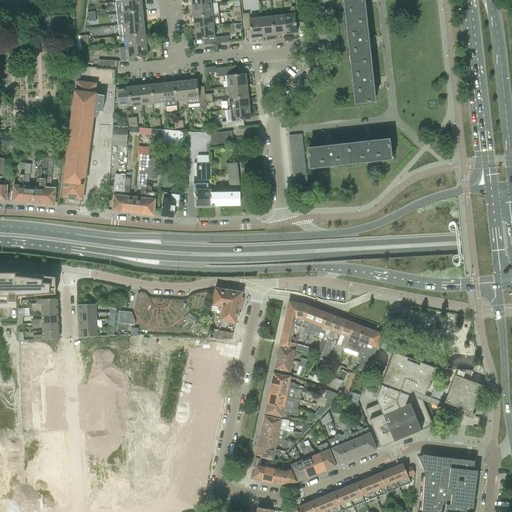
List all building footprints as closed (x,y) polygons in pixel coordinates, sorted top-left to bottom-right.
[(140,0),(116,3),(115,3),(117,14),(124,13),(142,11),(141,0),(140,0)] [(345,0),(348,23),(366,21),(363,0),(345,0)] [(192,6),(193,17),(212,15),(211,4),(192,6)] [(289,15),(283,16),(285,35),(297,33),(294,7),(290,8),(289,13),(289,15)] [(117,14),(118,25),(119,25),(144,23),(142,11),(124,13),(117,14)] [(193,17),(194,28),(213,26),(220,26),(218,14),(212,15),(193,17)] [(263,37),(261,18),(249,19),(249,14),(242,15),(244,28),(250,27),(251,38),(263,37)] [(283,16),(272,17),(274,36),(285,35),(283,16)] [(272,17),(261,18),(263,37),(274,36),(272,17)] [(366,21),(348,23),(352,63),(370,61),(366,21)] [(119,25),(118,25),(119,37),(120,37),(126,36),(145,34),(144,23),(119,25)] [(213,26),(194,28),(196,40),(207,39),(207,45),(228,43),(228,36),(215,38),(213,26)] [(126,36),(127,47),(146,45),(145,34),(126,36)] [(127,47),(119,48),(119,51),(120,51),(121,61),(120,61),(120,62),(134,63),(134,59),(147,57),(146,45),(127,47)] [(370,61),(352,63),(357,103),(375,101),(370,61)] [(227,82),(228,87),(247,85),(245,74),(234,75),(234,67),(215,69),(216,77),(223,77),(223,79),(225,82),(227,82)] [(185,81),(187,100),(188,106),(199,104),(200,110),(206,109),(205,104),(205,99),(205,95),(204,90),(198,91),(197,80),(185,81)] [(176,101),(187,100),(185,81),(174,83),(176,101)] [(82,200),(93,117),(97,118),(98,111),(102,112),(104,96),(96,95),(96,94),(95,94),(96,84),(78,82),(76,92),(75,92),(67,155),(66,155),(64,155),(63,164),(64,165),(65,165),(61,197),(68,198),(68,199),(75,200),(76,199),(82,200)] [(174,83),(163,84),(165,103),(165,108),(177,106),(176,101),(174,83)] [(165,108),(165,103),(163,84),(151,85),(153,104),(154,109),(165,108)] [(142,105),(153,104),(151,85),(140,86),(142,105)] [(228,87),(229,99),(248,97),(247,85),(228,87)] [(131,106),(142,105),(140,86),(129,87),(131,106)] [(119,107),(131,106),(129,87),(117,89),(119,107)] [(229,99),(230,110),(249,108),(248,97),(229,99)] [(249,108),(230,110),(230,111),(225,111),(226,122),(221,123),(222,129),(240,127),(239,121),(250,120),(249,108)] [(113,126),(112,141),(127,142),(128,127),(113,126)] [(149,148),(149,151),(160,152),(161,148),(162,130),(151,129),(150,135),(149,148)] [(161,148),(182,150),(183,132),(162,130),(161,148)] [(231,138),(230,131),(209,133),(210,140),(231,138)] [(0,145),(16,146),(17,136),(1,134),(0,145)] [(389,140),(349,145),(351,163),(391,159),(389,140)] [(351,163),(349,145),(309,149),(311,168),(351,163)] [(131,213),(143,214),(146,187),(147,178),(147,177),(148,164),(149,155),(140,154),(138,186),(140,186),(139,198),(133,197),(131,213)] [(193,165),(193,166),(193,187),(193,194),(193,196),(194,196),(196,196),(196,207),(197,207),(197,206),(211,205),(210,183),(210,163),(209,163),(209,156),(197,156),(197,163),(196,163),(195,163),(194,164),(193,164),(193,165)] [(0,200),(6,201),(12,202),(13,194),(6,193),(6,191),(7,181),(8,177),(2,177),(4,161),(4,159),(0,158),(0,200)] [(33,193),(32,203),(34,203),(44,204),(47,162),(47,160),(47,159),(42,159),(42,168),(39,168),(39,171),(39,172),(39,173),(39,175),(41,175),(41,179),(36,179),(35,187),(33,187),(33,193)] [(47,162),(44,204),(54,205),(54,195),(55,188),(50,188),(51,179),(51,168),(52,162),(47,162)] [(210,183),(211,205),(211,208),(214,207),(214,205),(239,204),(239,194),(236,163),(227,164),(229,188),(215,188),(215,183),(210,183)] [(147,177),(147,178),(156,179),(157,171),(154,170),(154,169),(155,165),(148,164),(147,177)] [(174,170),(165,170),(165,174),(160,174),(160,186),(173,187),(174,170)] [(12,202),(22,203),(24,175),(19,174),(18,186),(13,185),(13,192),(13,194),(12,202)] [(112,201),(111,211),(121,212),(125,178),(125,176),(115,174),(113,190),(112,201)] [(22,203),(32,203),(33,193),(33,187),(28,187),(29,175),(24,175),(22,203)] [(125,178),(121,212),(131,213),(133,197),(128,196),(130,179),(125,178)] [(146,187),(143,214),(154,215),(155,205),(155,199),(156,193),(150,192),(151,187),(146,187)] [(160,216),(173,217),(174,206),(178,207),(179,195),(163,193),(160,216)] [(0,301),(17,301),(17,297),(56,294),(55,289),(56,289),(55,277),(44,276),(44,275),(18,273),(0,272),(0,301)] [(213,298),(211,311),(216,312),(215,316),(221,317),(226,291),(223,290),(221,290),(220,289),(218,289),(217,289),(216,289),(217,289),(215,289),(213,298)] [(221,317),(220,320),(235,323),(241,296),(239,296),(238,294),(238,293),(227,291),(226,291),(221,317)] [(36,303),(31,304),(31,308),(41,308),(57,307),(57,298),(47,299),(41,299),(40,299),(36,300),(36,303)] [(283,327),(279,347),(294,351),(294,350),(295,350),(296,344),(295,344),(296,338),(291,337),(293,326),(297,326),(297,329),(299,330),(301,327),(308,307),(304,306),(291,303),(288,304),(283,327)] [(77,305),(78,313),(95,312),(95,305),(94,305),(90,304),(85,305),(77,305)] [(41,308),(31,308),(32,312),(41,312),(41,315),(42,315),(57,315),(57,307),(41,308)] [(304,333),(308,334),(317,311),(308,307),(301,327),(305,328),(303,333),(304,333)] [(317,310),(308,334),(313,336),(314,332),(319,334),(320,333),(327,314),(317,310)] [(118,311),(117,323),(126,324),(127,312),(118,311)] [(78,313),(78,321),(96,320),(95,312),(78,313)] [(323,335),(317,351),(322,353),(323,353),(336,317),(327,314),(320,333),(323,335)] [(32,320),(32,324),(58,322),(57,315),(41,315),(42,319),(32,320)] [(322,353),(320,359),(326,362),(333,343),(331,343),(335,333),(340,335),(345,321),(336,317),(323,353),(322,353)] [(78,321),(79,329),(96,328),(96,320),(78,321)] [(344,336),(340,347),(345,349),(355,324),(345,321),(340,335),(344,336)] [(42,328),(42,331),(58,330),(58,322),(32,324),(32,328),(42,328)] [(345,349),(344,352),(353,356),(354,352),(364,328),(355,324),(345,349)] [(96,328),(79,329),(79,337),(97,336),(96,328)] [(354,352),(353,356),(357,357),(362,359),(368,345),(373,331),(364,328),(354,352)] [(42,335),(33,336),(33,340),(59,339),(59,338),(58,330),(42,331),(42,335)] [(217,339),(231,340),(233,333),(218,331),(217,339)] [(382,335),(373,331),(368,345),(362,359),(358,369),(363,370),(368,356),(373,358),(377,348),(382,335)] [(81,369),(78,369),(79,385),(97,384),(99,427),(81,428),(82,444),(85,444),(88,488),(90,488),(91,506),(132,503),(131,486),(126,486),(118,338),(79,340),(81,369)] [(60,341),(21,343),(29,491),(24,491),(25,509),(66,507),(65,489),(67,489),(65,445),(68,445),(67,429),(49,430),(47,387),(65,386),(64,370),(61,370),(60,341)] [(296,344),(295,350),(302,352),(304,347),(296,344)] [(279,347),(277,358),(292,361),(294,351),(279,347)] [(209,348),(207,358),(226,362),(228,352),(209,348)] [(406,433),(407,436),(432,426),(422,401),(417,399),(419,394),(424,395),(435,368),(420,362),(419,365),(407,360),(408,358),(393,352),(376,398),(379,404),(365,410),(381,447),(395,441),(394,438),(406,433)] [(207,358),(204,367),(224,372),(226,362),(207,358)] [(292,361),(277,358),(274,369),(290,373),(292,361)] [(305,365),(300,363),(297,374),(302,375),(305,365)] [(204,367),(202,377),(222,381),(224,372),(204,367)] [(480,385),(471,381),(472,372),(456,370),(444,403),(472,413),(480,391),(478,390),(480,385)] [(273,374),(271,383),(295,389),(297,389),(299,389),(302,390),(303,390),(304,388),(299,387),(300,386),(295,385),(295,384),(290,383),(291,377),(283,375),(273,373),(273,374)] [(342,396),(346,398),(355,375),(351,373),(342,396)] [(202,377),(200,386),(220,390),(222,381),(202,377)] [(333,381),(330,387),(338,390),(340,384),(333,381)] [(271,383),(269,394),(291,398),(297,399),(300,400),(302,391),(302,390),(299,389),(297,389),(295,389),(271,383)] [(200,386),(198,395),(218,400),(220,390),(200,386)] [(327,391),(324,398),(334,402),(340,396),(327,391)] [(269,394),(267,404),(297,410),(300,400),(297,399),(291,398),(269,394)] [(198,395),(196,405),(216,409),(218,400),(198,395)] [(319,396),(316,405),(321,407),(328,409),(334,402),(324,398),(319,396)] [(356,402),(348,406),(349,406),(351,412),(359,409),(360,409),(357,402),(356,402)] [(267,404),(265,414),(274,416),(282,418),(286,419),(288,414),(289,414),(293,415),(296,416),(297,410),(267,404)] [(196,405),(194,414),(214,419),(216,409),(196,405)] [(321,407),(314,414),(320,416),(328,409),(321,407)] [(328,413),(320,421),(322,426),(331,422),(328,413)] [(153,414),(144,472),(151,473),(158,427),(168,428),(169,416),(153,414)] [(194,414),(192,424),(210,428),(211,428),(214,419),(194,414)] [(264,416),(262,426),(286,432),(287,432),(292,433),(293,429),(293,428),(288,427),(289,422),(288,422),(288,421),(282,420),(274,418),(264,416)] [(345,417),(342,418),(357,457),(367,453),(358,432),(351,434),(349,430),(350,429),(345,417)] [(340,434),(337,435),(339,439),(348,461),(357,457),(342,418),(338,420),(344,434),(340,436),(340,434)] [(191,424),(190,432),(208,436),(210,428),(192,424),(191,424)] [(303,424),(301,433),(302,433),(304,434),(312,426),(304,424),(303,424)] [(262,426),(260,436),(284,442),(286,432),(262,426)] [(359,426),(356,427),(358,432),(367,453),(376,449),(373,440),(371,436),(368,427),(363,430),(362,427),(360,428),(359,426)] [(190,432),(188,440),(207,444),(208,436),(190,432)] [(335,438),(328,440),(329,443),(333,452),(334,455),(338,465),(348,461),(339,439),(337,435),(334,436),(335,438)] [(260,436),(257,447),(276,451),(277,445),(281,446),(281,448),(286,449),(288,442),(284,442),(260,436)] [(187,442),(186,450),(204,454),(206,446),(187,442)] [(326,443),(317,447),(319,453),(326,470),(336,466),(332,456),(330,452),(326,443)] [(310,446),(306,448),(317,473),(326,470),(319,453),(314,455),(312,449),(311,449),(310,446)] [(257,447),(255,457),(260,458),(266,459),(271,460),(278,462),(281,452),(276,451),(257,447)] [(304,459),(300,461),(307,477),(317,473),(306,448),(300,450),(304,459)] [(186,450),(184,458),(185,459),(203,462),(204,454),(186,450)] [(422,511),(427,511),(468,511),(474,462),(473,462),(467,462),(467,461),(466,461),(466,462),(459,461),(459,460),(458,460),(458,461),(452,460),(452,459),(451,459),(451,460),(444,459),(444,458),(443,458),(443,459),(437,458),(437,457),(436,457),(436,458),(429,457),(429,456),(423,455),(418,458),(425,473),(422,511)] [(295,463),(291,465),(292,467),(298,481),(307,477),(300,461),(298,456),(295,457),(293,458),(295,463)] [(255,457),(250,479),(259,481),(262,481),(265,465),(259,464),(260,458),(255,457)] [(185,459),(183,468),(202,472),(204,463),(203,462),(185,459)] [(265,465),(262,481),(272,483),(276,468),(270,466),(271,460),(266,459),(265,465)] [(403,464),(391,469),(399,488),(411,483),(408,477),(415,474),(412,467),(405,469),(403,464)] [(283,484),(282,486),(285,486),(290,484),(298,481),(292,467),(291,468),(286,470),(283,484)] [(183,468),(181,478),(200,482),(202,472),(183,468)] [(272,483),(282,486),(286,470),(276,468),(272,483)] [(391,469),(380,473),(387,492),(399,488),(391,469)] [(380,473),(368,478),(376,497),(387,492),(380,473)] [(181,478),(179,487),(198,491),(200,482),(181,478)] [(368,478),(357,483),(364,502),(376,497),(368,478)] [(357,483),(345,488),(353,507),(364,502),(357,483)] [(179,487),(177,496),(196,501),(198,491),(179,487)] [(345,488),(333,492),(341,511),(353,507),(345,488)] [(333,492),(322,497),(327,511),(340,511),(341,511),(333,492)] [(177,496),(175,504),(194,508),(196,501),(177,496)] [(327,511),(322,497),(310,502),(314,511),(327,511)] [(314,511),(310,502),(299,507),(300,511),(314,511)]
